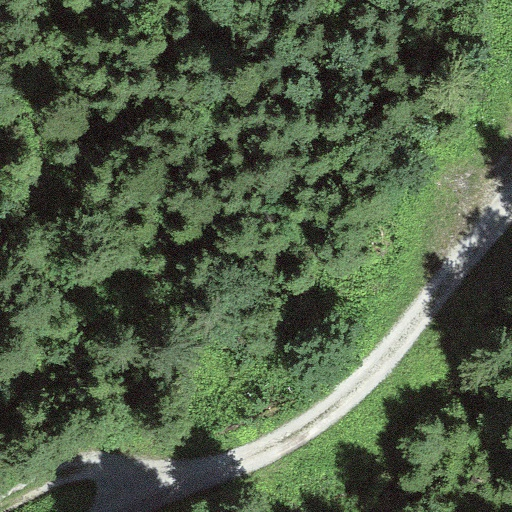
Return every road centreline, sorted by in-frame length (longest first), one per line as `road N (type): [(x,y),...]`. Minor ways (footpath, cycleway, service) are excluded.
road 1 (track): [(165,471),(220,470),(272,457),(319,428),(378,377),(511,216)]
road 2 (track): [(0,501),(57,468),(165,471)]
